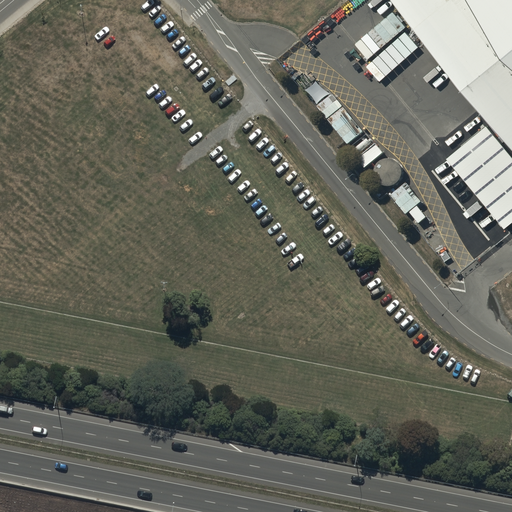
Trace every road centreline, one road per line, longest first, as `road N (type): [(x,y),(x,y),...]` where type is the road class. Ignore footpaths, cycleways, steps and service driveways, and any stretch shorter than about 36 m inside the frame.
road 1 (motorway): [(0,416),(487,511)]
road 2 (unclassified): [(187,0),(448,311),(511,352)]
road 3 (motorway): [(262,511),(0,460)]
